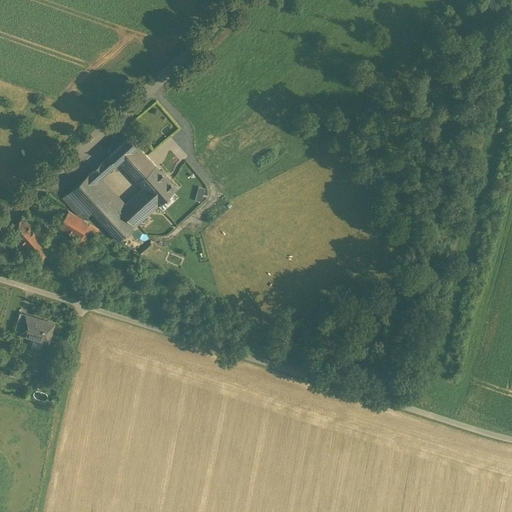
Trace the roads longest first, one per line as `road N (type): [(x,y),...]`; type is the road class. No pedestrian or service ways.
road 1 (unclassified): [(511,443),(0,278)]
road 2 (tertiary): [(241,0),(0,224)]
road 3 (track): [(83,307),(38,511)]
